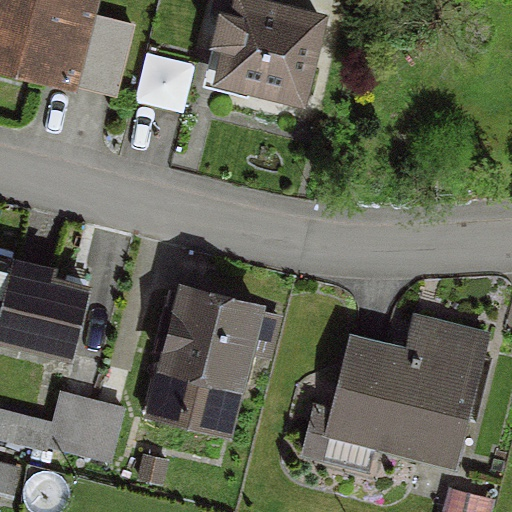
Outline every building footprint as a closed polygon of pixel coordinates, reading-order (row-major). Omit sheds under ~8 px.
[(0,0),(0,68),(66,86),(87,0),(0,0)] [(216,78),(295,98),(315,19),(244,1),(244,0),(214,0),(211,14),(217,15),(210,44),(224,48),(216,78)] [(0,309),(0,337),(66,354),(82,291),(46,282),(48,272),(11,263),(0,309)] [(252,310),(252,307),(180,289),(174,312),(160,308),(150,350),(163,353),(160,365),(184,371),(172,420),(221,432),(241,353),(260,358),(271,315),(252,310)] [(451,463),(473,371),(347,340),(324,431),(327,432),(329,422),(371,433),(369,443),(451,463)] [(73,452),(85,401),(57,394),(44,445),(73,452)] [(118,409),(85,401),(73,452),(105,460),(118,409)] [(491,511),(495,500),(451,488),(445,511),(491,511)]
